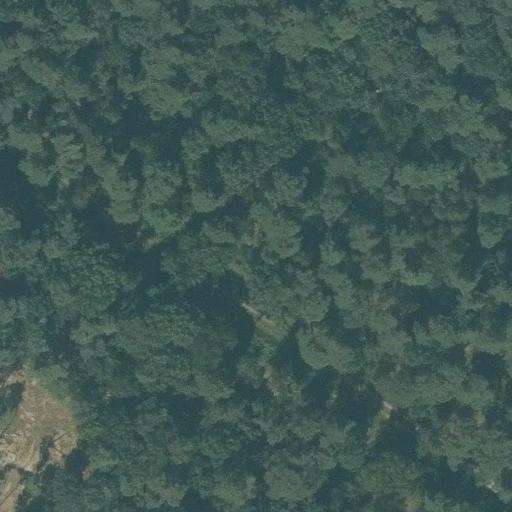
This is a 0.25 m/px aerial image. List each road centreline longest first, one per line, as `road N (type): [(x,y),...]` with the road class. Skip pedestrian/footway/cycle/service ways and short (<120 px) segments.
road 1 (track): [(0,129),(511,490)]
road 2 (track): [(252,511),(511,314)]
